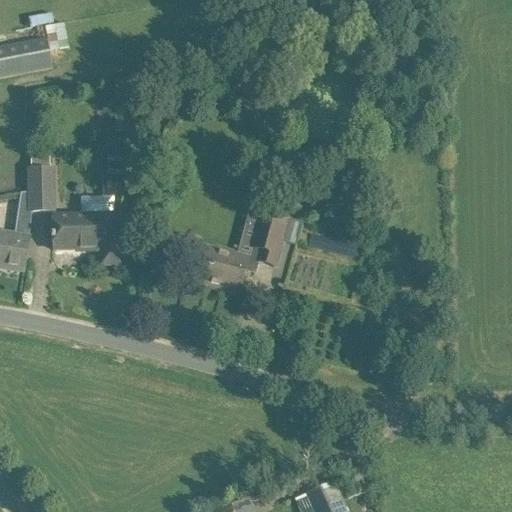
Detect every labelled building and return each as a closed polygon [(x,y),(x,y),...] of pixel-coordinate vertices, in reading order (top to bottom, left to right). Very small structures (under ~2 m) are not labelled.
[(57,87),(66,85),(61,61),(52,63),(49,50),(59,48),(55,27),(45,29),(47,39),(0,47),(0,80),(53,70),(57,87)] [(115,97),(128,97),(128,82),(116,82),(115,97)] [(103,140),(103,200),(113,200),(114,219),(51,220),(51,242),(53,242),(54,251),(76,251),(76,247),(101,247),(102,267),(120,267),(120,250),(121,250),(120,221),(134,220),(133,140),(103,140)] [(50,158),(31,159),(30,195),(30,213),(50,213),(50,158)] [(26,239),(30,213),(30,195),(21,196),(15,236),(0,233),(0,269),(24,273),(29,239),(26,239)] [(258,213),(248,250),(251,250),(261,253),(258,264),(274,268),(288,218),(271,214),(259,210),(258,213)] [(199,245),(189,282),(207,287),(207,285),(222,289),(222,291),(239,295),(245,272),(249,258),(238,255),(199,245)] [(349,500),(369,494),(362,471),(341,478),(349,500)] [(314,511),(348,511),(337,486),(308,498),(314,511)] [(232,506),(231,505),(214,511),(254,511),(249,499),(232,506)]
